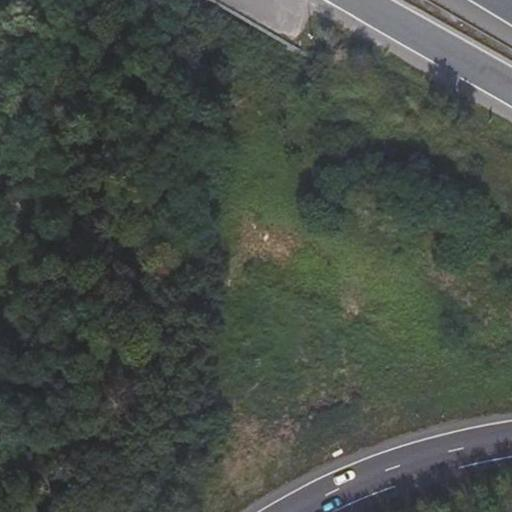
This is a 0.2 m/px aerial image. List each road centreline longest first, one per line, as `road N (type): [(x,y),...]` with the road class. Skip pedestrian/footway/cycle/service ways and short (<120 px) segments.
road 1 (motorway): [(297,511),(429,455),(511,440)]
road 2 (motorway): [(358,0),(511,87)]
